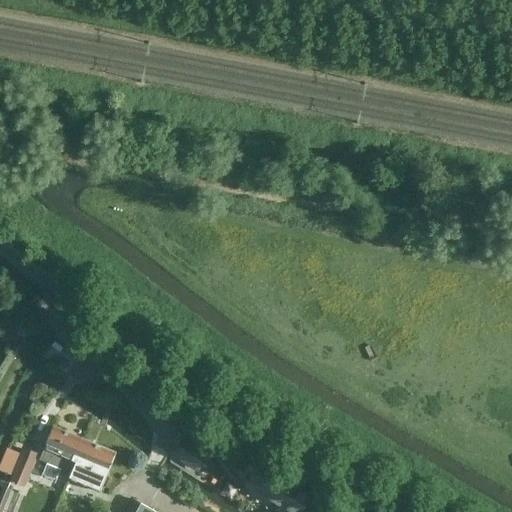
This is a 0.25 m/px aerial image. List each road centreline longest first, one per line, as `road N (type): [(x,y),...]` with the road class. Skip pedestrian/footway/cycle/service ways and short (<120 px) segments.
road 1 (residential): [(397,511),(183,382),(0,245)]
road 2 (tertiary): [(511,34),(322,0)]
